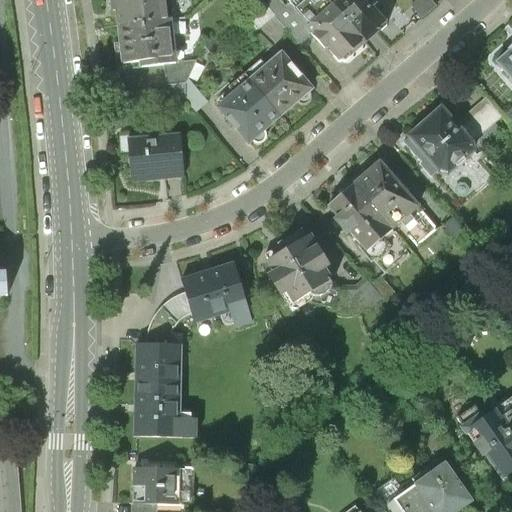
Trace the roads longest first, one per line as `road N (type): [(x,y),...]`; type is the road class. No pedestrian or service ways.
road 1 (residential): [(72,246),(200,224),(260,198),(493,0)]
road 2 (primary): [(66,511),(72,246)]
road 3 (primary): [(72,246),(44,0)]
